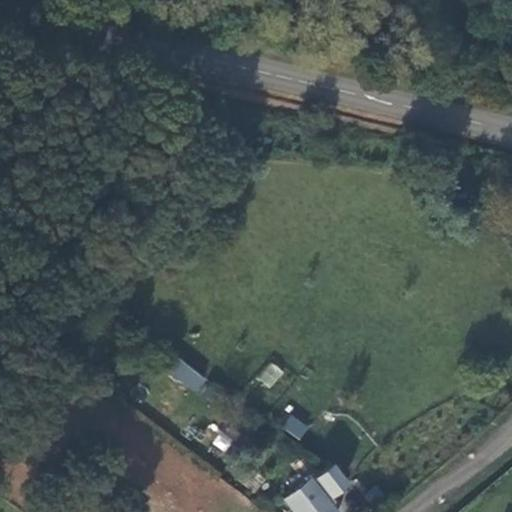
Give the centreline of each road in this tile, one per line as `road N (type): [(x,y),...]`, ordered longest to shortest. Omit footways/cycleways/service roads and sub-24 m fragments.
road 1 (secondary): [(0,4),(511,126)]
road 2 (residential): [(511,430),(415,511)]
